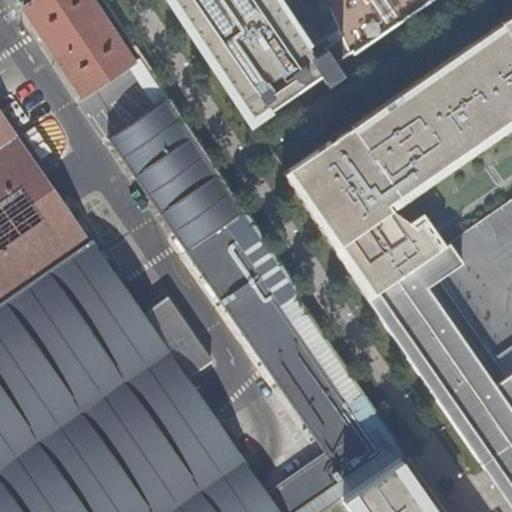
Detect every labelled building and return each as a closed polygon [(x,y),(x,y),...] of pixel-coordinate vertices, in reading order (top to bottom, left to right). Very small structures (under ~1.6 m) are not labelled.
[(90,0),(38,0),(24,9),(82,99),(133,64),(90,0)] [(286,95),(424,0),(170,0),(245,114),(282,89),(286,95)] [(284,171),(368,299),(427,258),(441,248),(422,222),(416,226),(388,206),(386,204),(511,117),(511,14),(503,21),(505,25),(357,127),(354,123),(284,171)] [(0,511),(323,511),(405,456),(337,354),(334,355),(297,298),(299,297),(169,100),(108,140),(320,463),(263,503),(162,347),(92,240),(88,243),(67,213),(62,205),(42,176),(36,168),(0,115),(0,511)] [(42,164),(36,168),(42,176),(48,172),(42,164)] [(62,205),(67,213),(72,209),(67,202),(62,205)] [(460,265),(446,245),(427,258),(441,278),(460,265)] [(427,258),(368,299),(485,470),(511,451),(511,376),(510,378),(497,359),(441,278),(427,258)] [(511,348),(497,359),(510,378),(511,376),(511,348)] [(511,451),(485,470),(511,508),(511,451)] [(442,511),(405,456),(323,511),(442,511)]
